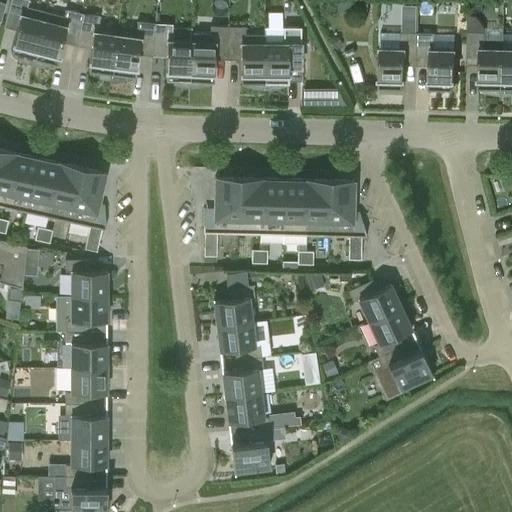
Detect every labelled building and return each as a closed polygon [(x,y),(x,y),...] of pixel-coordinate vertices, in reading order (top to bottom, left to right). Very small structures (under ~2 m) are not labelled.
[(27,62),(31,63),(45,12),(26,7),(28,0),(9,0),(4,22),(17,25),(10,50),(14,51),(13,54),(17,57),(19,58),(23,60),(27,62)] [(417,5),(402,4),(402,18),(416,18),(417,5)] [(63,16),(45,12),(31,63),(36,64),(38,64),(43,65),(47,65),(52,64),(53,61),(56,62),(62,37),(76,41),(82,12),(65,8),(63,16)] [(100,15),(82,12),(76,41),(91,43),(87,68),(91,68),(90,72),(94,74),(99,76),(103,77),(107,78),(110,79),(116,34),(97,31),(100,15)] [(502,93),(503,48),(503,39),(484,38),(484,26),(475,15),(467,15),(466,60),(479,60),(478,85),(482,85),(482,89),(486,90),(490,92),(495,92),(497,93),(502,93)] [(135,36),(116,34),(110,79),(114,79),(119,79),(123,79),(128,78),(130,77),(131,74),(134,74),(138,49),(152,51),(155,22),(137,20),(135,36)] [(172,23),(155,22),(152,51),(166,52),(165,77),(168,77),(168,81),(172,82),(177,84),(179,84),(184,85),(188,86),(190,40),(171,40),(172,23)] [(191,33),(190,40),(188,86),(195,85),(200,85),(204,84),(208,83),(209,82),(209,79),(212,79),(213,54),(227,54),(227,26),(210,25),(209,34),(191,33)] [(227,42),(227,54),(240,55),(240,59),(240,80),(243,80),(243,83),(245,84),(247,85),(250,86),(252,86),(254,87),(256,87),(258,87),(261,87),(263,87),(264,34),(245,34),(245,26),(227,26),(227,42)] [(264,34),(263,87),(264,87),(265,87),(266,87),(267,87),(268,87),(269,87),(270,87),(271,87),(272,87),(273,87),(274,86),(275,86),(276,86),(277,86),(278,85),(279,85),(280,85),(281,85),(281,84),(282,84),(283,84),(284,84),(284,80),(287,80),(287,55),(300,55),(300,27),(264,26),(264,34)] [(404,60),(417,61),(417,32),(400,31),(400,48),(380,47),(379,85),(383,85),(383,90),(399,91),(399,85),(404,85),(404,60)] [(417,32),(417,61),(429,61),(429,86),(433,86),(433,91),(449,92),(449,87),(453,87),(454,49),(434,48),(435,32),(417,32)] [(341,46),(337,37),(329,40),(334,49),(341,46)] [(511,48),(503,48),(502,93),(506,93),(511,93),(511,92),(511,48)] [(304,107),(340,108),(341,85),(305,84),(304,107)] [(15,152),(0,148),(0,204),(3,205),(15,152)] [(37,157),(15,152),(3,205),(25,210),(37,157)] [(59,162),(37,157),(25,210),(47,215),(59,162)] [(81,167),(59,162),(47,215),(69,220),(81,167)] [(81,167),(69,220),(89,224),(84,248),(95,250),(100,227),(106,204),(104,203),(98,202),(99,199),(105,172),(81,167)] [(205,231),(204,255),(216,255),(217,231),(237,232),(238,177),(214,177),(214,204),(214,207),(207,207),(206,207),(205,231)] [(263,178),(238,177),(237,232),(262,232),(263,178)] [(287,178),(263,178),(262,232),(286,233),(287,178)] [(310,179),(287,178),(286,233),(285,243),(309,244),(309,234),(310,179)] [(333,180),(310,179),(309,234),(331,234),(333,180)] [(333,180),(331,234),(348,235),(347,258),(359,259),(360,235),(360,211),(359,211),(352,211),(352,207),(353,180),(333,180)] [(36,240),(43,241),(46,228),(39,227),(36,240)] [(53,230),(46,228),(43,241),(50,243),(53,230)] [(0,261),(4,262),(0,278),(0,280),(22,287),(26,245),(0,238),(0,261)] [(70,271),(70,294),(106,294),(106,268),(105,268),(105,269),(91,269),(91,258),(65,258),(65,271),(70,271)] [(318,274),(305,277),(307,283),(320,279),(318,274)] [(358,298),(368,320),(400,305),(389,281),(388,282),(389,283),(376,289),(372,278),(348,289),(353,301),(358,298)] [(213,298),(216,324),(252,320),(249,296),(254,296),(253,284),(226,287),(228,298),(214,299),(214,298),(213,298)] [(10,288),(9,299),(20,300),(21,289),(10,288)] [(65,318),(65,330),(91,331),(105,331),(105,321),(106,321),(106,294),(70,294),(70,318),(65,318)] [(400,305),(368,320),(378,342),(373,344),(378,355),(402,344),(397,334),(410,328),(410,330),(411,329),(400,305)] [(252,320),(216,324),(219,351),(220,350),(220,349),(234,348),(235,358),(261,355),(260,343),(254,344),(252,320)] [(91,331),(65,330),(65,343),(70,343),(70,367),(106,367),(106,340),(105,340),(105,342),(91,342),(91,331)] [(378,355),(383,365),(373,369),(386,398),(402,391),(400,387),(431,373),(432,377),(433,377),(420,347),(418,347),(419,348),(406,354),(402,344),(378,355)] [(261,355),(235,358),(236,369),(223,371),(223,370),(221,370),(224,396),(260,392),(257,368),(263,367),(261,355)] [(329,361),(322,365),(327,376),(334,373),(329,361)] [(106,367),(70,367),(70,390),(65,390),(65,403),(91,403),(91,392),(105,392),(105,393),(106,393),(106,367)] [(318,381),(317,371),(304,373),(305,383),(318,381)] [(0,378),(0,379),(0,395),(5,396),(9,381),(0,378)] [(260,392),(224,396),(228,422),(229,422),(229,421),(231,420),(233,431),(244,430),(270,427),(269,415),(263,415),(260,392)] [(91,403),(65,403),(65,415),(58,415),(58,439),(70,439),(106,439),(106,412),(105,412),(105,414),(91,414),(91,403)] [(283,426),(270,428),(271,438),(284,436),(283,426)] [(231,441),(230,441),(234,474),(235,474),(235,470),(269,466),(266,440),(266,439),(271,438),(270,428),(270,427),(244,430),(245,441),(231,443),(231,441)] [(341,427),(335,430),(339,440),(350,436),(347,430),(341,427)] [(106,439),(70,439),(70,462),(65,462),(65,475),(91,475),(91,464),(105,464),(105,465),(106,465),(106,439)] [(8,443),(8,458),(20,458),(20,443),(8,443)] [(91,475),(65,475),(54,475),(53,511),(105,511),(106,485),(105,485),(105,486),(91,486),(91,475)]
